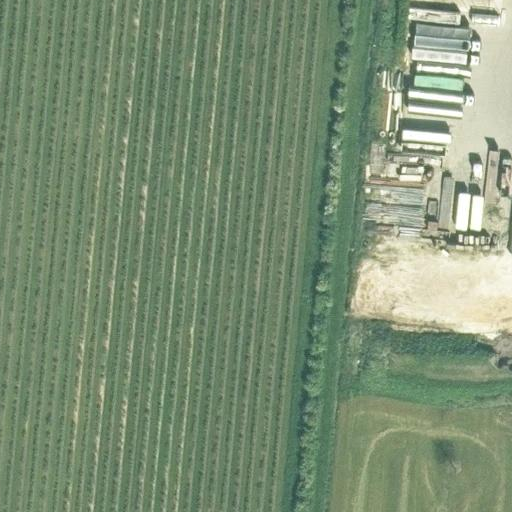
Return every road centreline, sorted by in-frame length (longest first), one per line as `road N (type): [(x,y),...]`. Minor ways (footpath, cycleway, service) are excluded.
road 1 (track): [(316,511),(366,0)]
road 2 (track): [(291,511),(337,0)]
